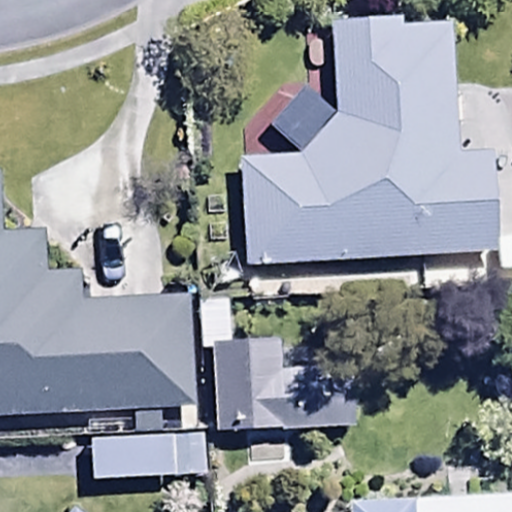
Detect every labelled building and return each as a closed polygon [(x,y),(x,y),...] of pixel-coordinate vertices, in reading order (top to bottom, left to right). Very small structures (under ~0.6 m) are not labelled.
[(327,122),(290,163),(238,165),(242,271),(491,262),(487,163),(450,165),(445,21),(324,25),(327,122)] [(0,425),(195,420),(192,303),(79,306),(78,275),(40,276),(39,239),(0,240),(0,425)] [(276,345),(204,347),(207,439),(279,437),(276,345)] [(197,440),(81,444),(83,484),(199,480),(197,440)] [(340,511),(511,511),(511,502),(341,509),(340,511)]
